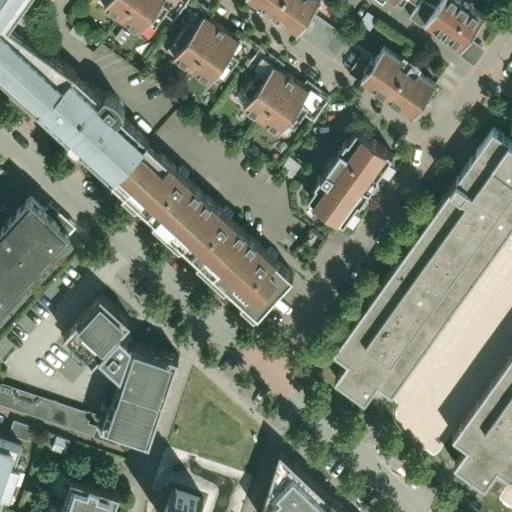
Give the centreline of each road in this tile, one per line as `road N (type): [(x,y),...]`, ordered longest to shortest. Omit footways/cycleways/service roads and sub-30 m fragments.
road 1 (residential): [(0,118),(259,355)]
road 2 (residential): [(259,355),(426,146)]
road 3 (residential): [(426,146),(225,0)]
road 4 (residential): [(259,355),(405,511)]
